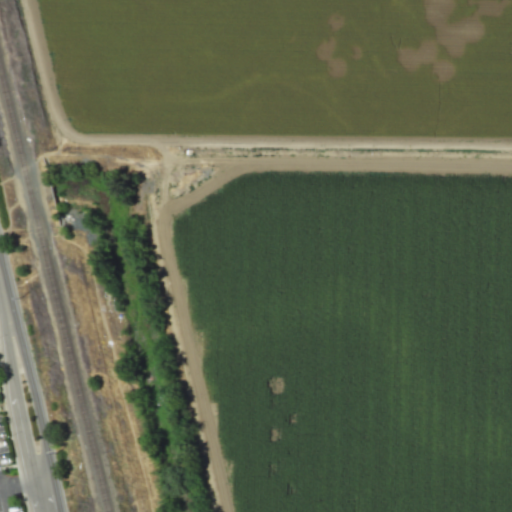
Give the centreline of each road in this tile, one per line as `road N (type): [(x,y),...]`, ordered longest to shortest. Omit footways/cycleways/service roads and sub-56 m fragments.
road 1 (track): [(23,0),(56,124),(66,135),(511,150)]
road 2 (tertiary): [(50,511),(0,280)]
